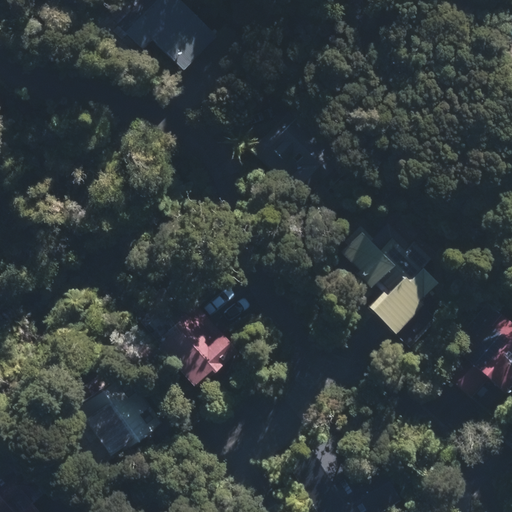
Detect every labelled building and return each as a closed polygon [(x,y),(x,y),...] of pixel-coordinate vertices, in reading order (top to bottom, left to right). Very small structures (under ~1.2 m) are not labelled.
[(184,0),(165,0),(140,20),(176,66),(214,37),(184,0)] [(341,158),(294,115),(262,150),(308,193),(341,158)] [(396,317),(435,279),(392,236),(382,246),(365,229),(337,258),(396,317)] [(198,310),(164,338),(197,377),(231,349),(198,310)] [(511,382),(511,327),(498,318),(467,361),(507,390),(511,382)] [(127,373),(89,400),(120,444),(158,417),(127,373)] [(353,430),(297,463),(326,511),(368,511),(394,497),(353,430)] [(34,511),(0,476),(0,511),(34,511)]
